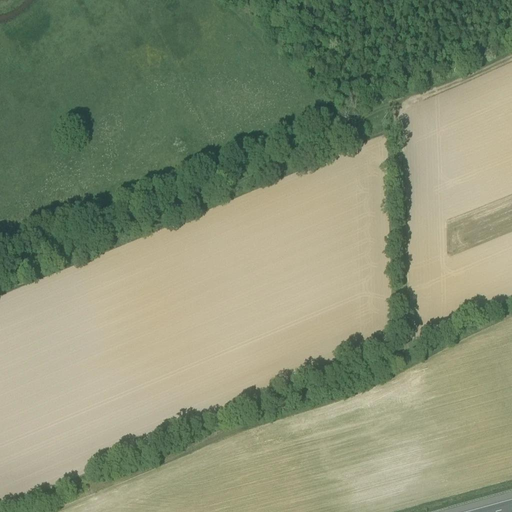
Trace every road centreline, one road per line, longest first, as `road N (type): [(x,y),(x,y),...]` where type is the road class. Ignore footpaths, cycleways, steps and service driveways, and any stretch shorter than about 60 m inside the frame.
road 1 (track): [(399,109),(395,347),(123,479),(66,487),(5,511)]
road 2 (track): [(399,109),(104,239),(46,234),(0,249)]
road 3 (track): [(511,65),(399,109)]
